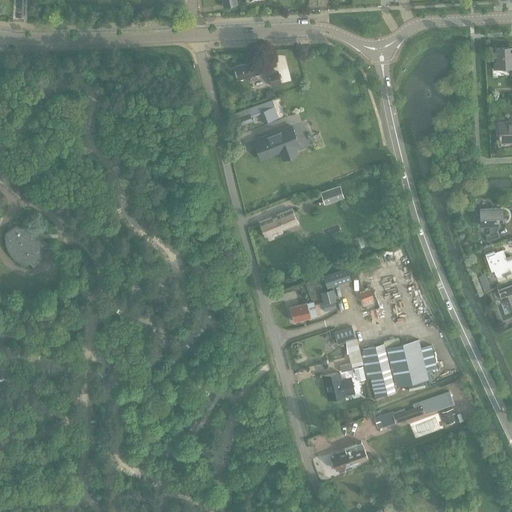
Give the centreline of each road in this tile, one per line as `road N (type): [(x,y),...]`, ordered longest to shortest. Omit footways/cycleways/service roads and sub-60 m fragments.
road 1 (unclassified): [(196,35),(302,447),(327,511)]
road 2 (tertiary): [(511,434),(430,254),(396,139),(382,51)]
road 3 (unclassified): [(0,36),(196,35)]
road 4 (tertiary): [(196,35),(321,26),(382,51)]
road 5 (tertiary): [(382,51),(436,20),(511,17)]
